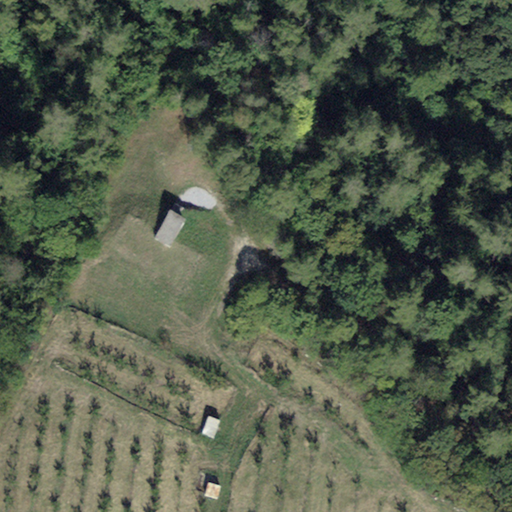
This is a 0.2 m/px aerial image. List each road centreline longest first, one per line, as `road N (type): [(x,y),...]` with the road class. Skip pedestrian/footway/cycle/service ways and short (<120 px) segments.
road 1 (track): [(439,511),(401,496),(328,428),(260,397),(219,357),(207,325),(209,292),(228,271),(255,268)]
road 2 (track): [(511,415),(408,348),(255,268)]
